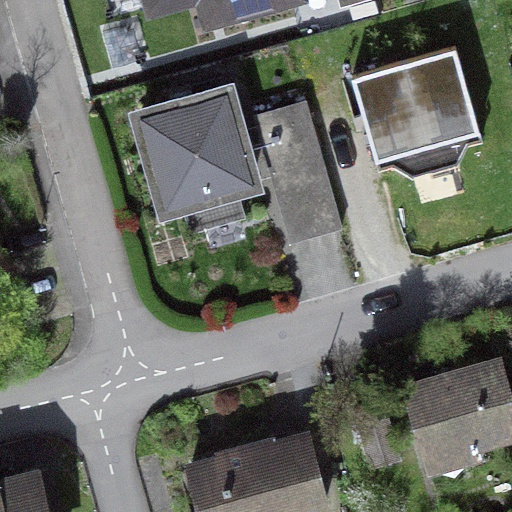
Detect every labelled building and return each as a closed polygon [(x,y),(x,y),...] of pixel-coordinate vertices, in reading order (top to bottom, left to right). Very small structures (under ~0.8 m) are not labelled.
[(231,0),(235,13),(280,0),(148,0),(151,9),(181,0),(231,0)] [(366,0),(335,0),(338,8),(366,0)] [(371,182),(489,147),(460,51),(343,86),(371,182)] [(250,184),(224,93),(137,117),(162,208),(250,184)] [(320,163),(306,112),(253,126),(268,178),(320,163)] [(511,429),(493,364),(402,391),(427,476),(467,464),(464,453),(511,439),(511,429)] [(396,460),(378,402),(351,410),(368,468),(396,460)] [(322,511),(304,441),(271,449),(270,444),(216,458),(217,463),(186,471),(196,511),(322,511)] [(0,511),(43,511),(36,475),(0,483),(0,511)]
